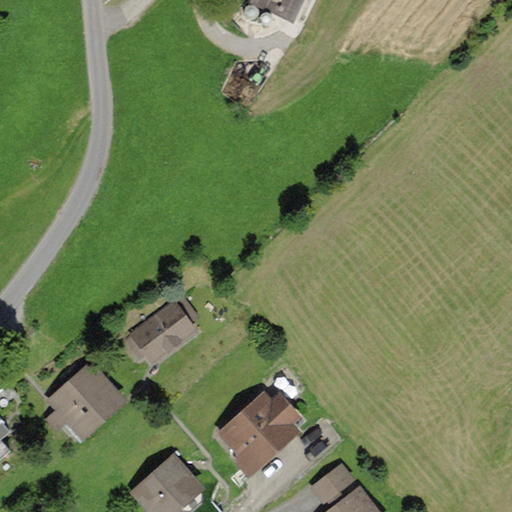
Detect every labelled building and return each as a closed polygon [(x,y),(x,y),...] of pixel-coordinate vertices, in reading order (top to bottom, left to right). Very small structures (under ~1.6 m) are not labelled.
[(240,0),(288,21),(297,0),(240,0)] [(173,303),(124,333),(143,363),(192,332),(173,303)] [(42,397),(75,438),(121,402),(88,360),(42,397)] [(211,431),(239,471),(293,434),(265,394),(211,431)] [(0,422),(0,465),(21,450),(0,422)] [(170,454),(123,489),(140,511),(174,511),(199,493),(170,454)] [(345,454),(315,479),(329,497),(359,472),(345,454)] [(376,511),(357,486),(321,511),(376,511)]
